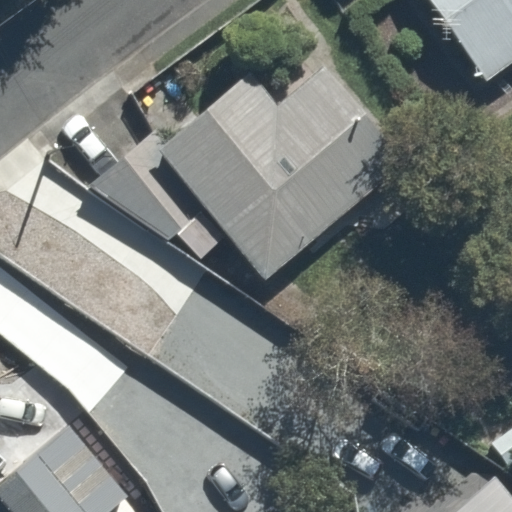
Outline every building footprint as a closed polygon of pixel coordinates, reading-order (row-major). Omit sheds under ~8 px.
[(511,0),(428,0),(489,86),(511,70),(511,0)] [(267,76),(171,156),(276,281),(413,167),(333,72),(292,106),(267,76)] [(182,212),(134,159),(75,212),(122,265),(182,212)] [(511,407),(511,327),(457,372),(496,421),(511,407)] [(65,438),(3,496),(18,511),(120,511),(139,495),(86,439),(75,449),(65,438)]
